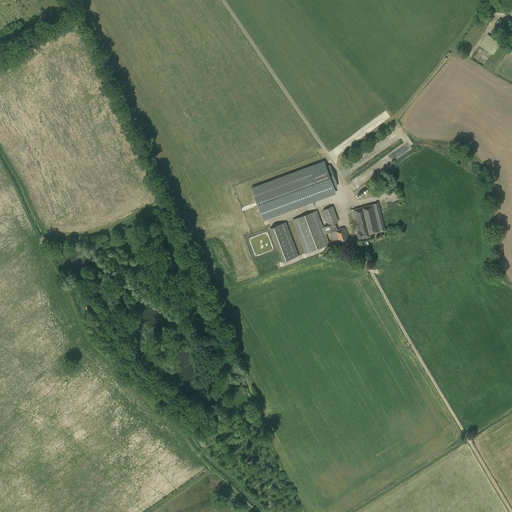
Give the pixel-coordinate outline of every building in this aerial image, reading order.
[(511,26),(499,19),(495,25),(508,33),(511,26)] [(495,39),(487,34),(480,46),(487,51),(495,39)] [(263,219),(335,192),(333,187),(337,186),(329,165),(325,167),(324,162),(251,189),(263,219)] [(359,239),(369,236),(369,234),(385,230),(378,203),(351,210),(359,239)] [(331,232),(335,243),(348,238),(345,227),(337,230),(334,222),(338,221),(332,206),(323,210),(328,225),(322,227),(316,210),(293,219),(305,253),(329,244),(325,234),(331,232)] [(298,256),(286,222),(270,228),(282,261),(298,256)]
